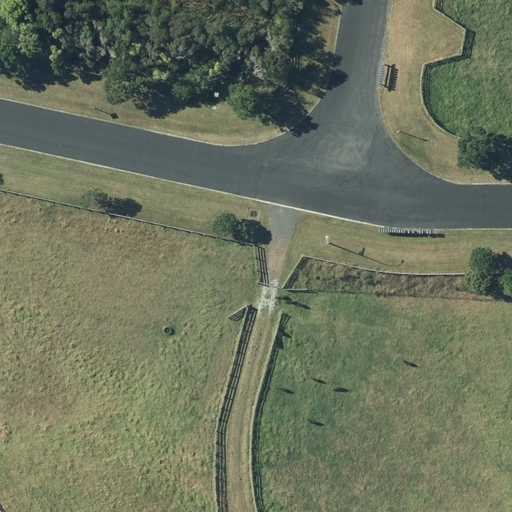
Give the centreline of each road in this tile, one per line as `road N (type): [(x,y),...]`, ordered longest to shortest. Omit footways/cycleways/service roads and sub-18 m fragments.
road 1 (unclassified): [(0,123),(335,193)]
road 2 (track): [(241,511),(234,443),(292,184)]
road 3 (residential): [(367,0),(335,193)]
road 4 (unclassified): [(335,193),(413,207),(511,206)]
